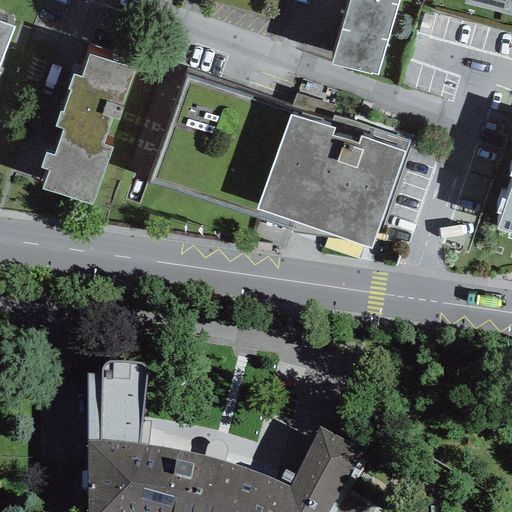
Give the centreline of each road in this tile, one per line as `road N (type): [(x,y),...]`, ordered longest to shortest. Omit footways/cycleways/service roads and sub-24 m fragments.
road 1 (residential): [(406,298),(464,126),(129,0)]
road 2 (residential): [(0,305),(281,347),(312,373),(309,423),(286,448),(237,448)]
road 3 (tertiary): [(0,240),(406,298)]
